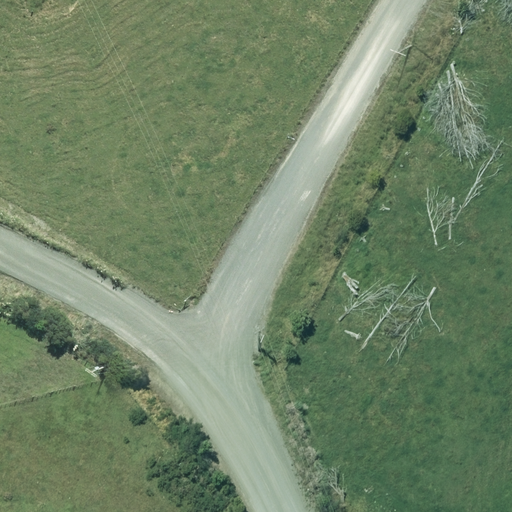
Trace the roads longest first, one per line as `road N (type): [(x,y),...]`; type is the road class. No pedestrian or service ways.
road 1 (residential): [(200,369),(406,0)]
road 2 (unclassified): [(200,369),(119,308),(0,248)]
road 3 (unclassified): [(280,511),(200,369)]
